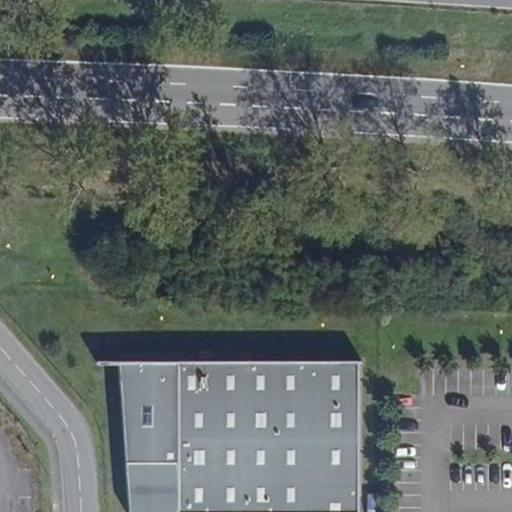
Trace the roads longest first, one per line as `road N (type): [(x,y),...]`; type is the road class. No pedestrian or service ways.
road 1 (trunk): [(0,88),(511,112)]
road 2 (unclassified): [(80,511),(77,441),(0,336)]
